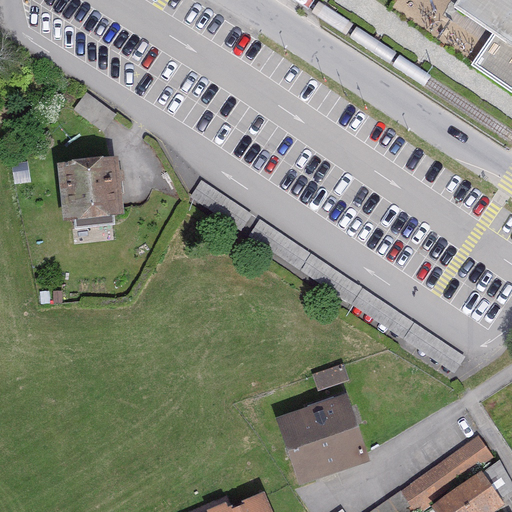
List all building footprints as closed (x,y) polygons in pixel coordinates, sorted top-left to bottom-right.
[(511,0),(470,0),(455,23),(493,49),(476,73),(511,96),(511,0)] [(105,129),(117,113),(88,93),(77,110),(105,129)] [(125,218),(119,163),(59,169),(65,225),(125,218)] [(252,213),(202,179),(190,196),(241,230),(252,213)] [(465,356),(260,218),(249,235),(455,373),(465,356)] [(312,377),(318,393),(342,383),(336,368),(312,377)] [(368,464),(346,399),(277,421),(299,487),(368,464)] [(419,511),(492,463),(475,439),(367,511),(419,511)] [(498,511),(504,508),(480,474),(431,510),(432,511),(498,511)] [(270,511),(264,496),(229,511),(226,505),(209,511),(270,511)]
